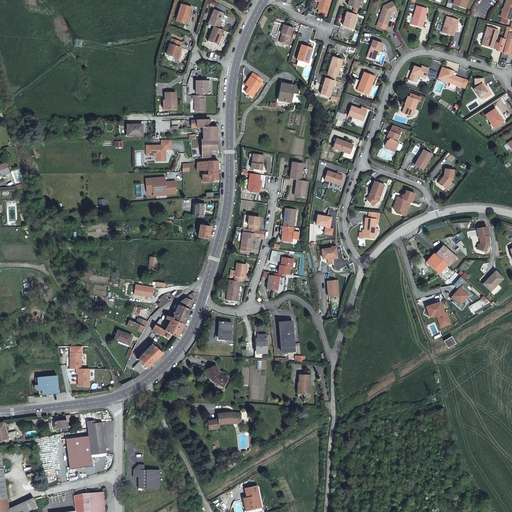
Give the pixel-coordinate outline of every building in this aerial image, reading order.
[(320,0),(320,3),(318,10),(319,11),(318,14),(327,17),(331,0),(320,0)] [(363,0),(350,0),(348,6),(358,9),(361,2),(363,2),(363,0)] [(453,0),(452,4),(465,8),(468,0),(453,0)] [(511,0),(506,0),(500,17),(510,21),(511,15),(511,0)] [(384,7),(378,23),(388,26),(391,17),(390,16),(390,14),(391,14),(397,11),(393,2),(384,7)] [(177,21),(186,24),(188,15),(190,16),(192,8),(182,5),(177,21)] [(425,15),(426,15),(428,10),(417,7),(415,12),(411,25),(422,28),(424,23),(423,22),(425,15)] [(214,10),(208,25),(214,27),(219,29),(222,22),(220,21),(223,14),(214,10)] [(357,15),(356,15),(353,14),(347,13),(346,19),(344,27),(353,30),(357,15)] [(459,21),(447,18),(443,34),(454,37),(459,21)] [(293,29),(283,26),(281,34),(282,35),(279,43),(288,46),(293,29)] [(219,29),(214,27),(208,42),(217,45),(218,45),(221,36),(223,31),(219,29)] [(499,46),(495,44),(493,44),(496,36),(497,37),(499,31),(487,28),(482,46),(493,50),(494,49),(498,50),(497,52),(502,54),(506,41),(504,40),(501,39),(499,46)] [(511,33),(509,33),(506,41),(503,53),(510,55),(511,46),(511,33)] [(183,43),(172,39),(167,55),(180,59),(182,54),(179,53),(183,43)] [(381,53),(384,44),(373,41),(368,58),(376,61),(379,52),(381,53)] [(298,61),(307,64),(309,58),(311,59),(314,49),(302,46),(298,61)] [(344,61),(334,58),(329,74),(339,77),(344,61)] [(409,81),(416,83),(419,77),(419,76),(421,75),(427,77),(429,69),(422,67),(421,69),(414,67),(409,81)] [(443,81),(461,88),(464,80),(455,77),(456,74),(454,73),(455,72),(447,69),(447,70),(442,68),(438,79),(443,80),(443,81)] [(373,86),(376,77),(364,73),(357,91),(367,95),(371,85),(373,86)] [(337,81),(327,78),(322,96),(332,98),(337,81)] [(483,87),(484,86),(483,79),(475,80),(476,89),(474,90),(479,97),(482,96),(485,99),(491,95),(489,91),(487,92),(483,87)] [(196,93),(208,93),(208,81),(196,81),(196,93)] [(294,84),(281,83),(278,99),(291,101),(294,84)] [(165,93),(166,101),(167,101),(167,109),(176,109),(176,93),(165,93)] [(409,98),(408,97),(405,105),(406,105),(405,107),(406,107),(405,109),(404,110),(402,114),(413,118),(419,101),(420,102),(422,98),(411,94),(409,98)] [(204,96),(193,95),(193,99),(195,99),(195,111),(205,111),(205,99),(204,99),(204,96)] [(348,116),(363,122),(367,113),(352,107),(348,116)] [(485,116),(493,129),(503,122),(495,110),(485,116)] [(209,120),(197,120),(198,128),(204,128),(209,128),(209,127),(209,122),(211,121),(211,119),(209,120)] [(140,125),(125,125),(125,136),(141,135),(140,125)] [(393,126),(390,131),(387,138),(389,139),(390,139),(390,141),(388,141),(386,145),(387,148),(395,152),(399,143),(397,142),(400,136),(402,132),(405,133),(405,130),(393,126)] [(209,128),(204,128),(204,140),(218,140),(217,131),(217,127),(209,127),(209,128)] [(332,148),(350,155),(353,146),(345,144),(346,143),(335,139),(332,148)] [(171,149),(172,140),(162,140),(162,146),(147,146),(147,155),(155,155),(157,156),(157,161),(166,161),(166,157),(164,155),(164,153),(166,153),(166,150),(171,149)] [(218,140),(204,140),(202,140),(203,157),(211,157),(211,150),(218,150),(218,142),(218,140)] [(421,157),(419,157),(415,165),(423,170),(428,162),(432,155),(424,151),(421,157)] [(264,155),(254,154),(252,168),(262,170),(264,155)] [(207,161),(198,162),(198,170),(202,170),(207,170),(218,170),(218,161),(207,161)] [(0,173),(1,174),(1,175),(10,172),(6,162),(0,164),(0,173)] [(292,171),(290,179),(297,180),(302,181),(304,164),(294,163),(293,171),(292,171)] [(442,179),(438,184),(446,190),(447,191),(449,191),(451,188),(452,188),(454,186),(453,185),(452,184),(451,183),(453,180),(454,170),(445,169),(444,176),(443,177),(444,178),(443,179),(442,179)] [(208,174),(202,175),(201,175),(201,181),(214,181),(214,179),(218,179),(218,170),(207,170),(208,174)] [(320,179),(336,185),(339,175),(324,170),(320,179)] [(260,175),(250,173),(248,191),(259,192),(260,188),(259,188),(259,182),(260,175)] [(165,177),(145,179),(146,190),(156,189),(156,196),(177,194),(176,181),(168,182),(168,184),(166,184),(165,177)] [(305,198),(308,182),(302,181),(297,180),(295,196),(305,198)] [(374,181),(370,195),(371,195),(371,196),(370,197),(369,197),(366,199),(372,207),(379,201),(385,185),(374,181)] [(399,211),(398,214),(405,217),(406,214),(409,205),(407,204),(409,202),(411,203),(413,201),(413,200),(413,199),(415,195),(407,192),(406,195),(404,196),(402,195),(401,199),(396,201),(393,209),(397,210),(399,211)] [(194,203),(193,216),(203,217),(204,203),(194,203)] [(297,210),(286,209),(284,225),(294,226),(297,210)] [(375,229),(376,220),(375,219),(376,213),(368,212),(367,218),(365,218),(364,226),(360,226),(359,238),(358,239),(364,239),(364,238),(374,239),(374,236),(375,233),(376,233),(378,233),(378,229),(375,229)] [(250,229),(259,230),(259,226),(258,226),(260,217),(249,216),(248,224),(250,225),(250,229)] [(331,218),(318,216),(316,225),(326,227),(325,228),(326,228),(325,234),(332,235),(333,229),(329,228),(331,218)] [(205,224),(201,223),(199,236),(209,238),(211,227),(205,226),(205,224)] [(292,242),(294,227),(284,226),(282,241),(292,242)] [(250,229),(246,228),(245,233),(243,232),(240,250),(250,251),(251,248),(252,248),(253,241),(253,238),(255,238),(255,236),(259,237),(259,238),(264,239),(265,231),(259,230),(250,229)] [(481,238),(481,239),(481,244),(480,244),(478,251),(487,253),(490,242),(489,240),(489,238),(490,238),(489,228),(479,229),(480,238),(481,238)] [(441,246),(434,255),(449,268),(456,259),(441,246)] [(331,248),(322,250),(323,259),(332,258),(333,259),(338,258),(336,247),(331,247),(331,248)] [(449,281),(455,273),(453,272),(449,268),(434,255),(433,254),(426,263),(446,281),(447,281),(448,280),(449,281)] [(157,263),(158,258),(150,257),(150,262),(149,269),(156,270),(157,263)] [(278,273),(288,274),(289,267),(292,267),(293,259),(283,257),(282,265),(280,265),(279,265),(278,273)] [(240,281),(243,282),(244,277),(245,277),(247,265),(237,263),(234,280),(240,281)] [(494,271),(483,284),(489,290),(493,285),(495,287),(502,278),(494,271)] [(279,276),(269,275),(267,289),(278,291),(279,276)] [(470,285),(460,278),(453,286),(458,290),(456,292),(458,294),(456,295),(455,294),(450,299),(453,302),(452,303),(461,311),(465,306),(462,304),(467,298),(472,302),(476,298),(466,289),(470,285)] [(234,280),(229,280),(226,300),(237,301),(238,296),(236,296),(237,285),(239,285),(240,281),(234,280)] [(339,296),(338,281),(327,282),(328,297),(339,296)] [(166,316),(184,325),(191,310),(192,302),(195,293),(193,292),(186,298),(181,302),(179,305),(174,315),(170,313),(169,315),(167,314),(166,316)] [(438,305),(437,303),(427,307),(431,317),(435,316),(435,317),(438,316),(442,328),(452,324),(447,312),(446,313),(442,304),(438,305)] [(166,331),(177,337),(183,326),(184,325),(166,316),(165,317),(170,319),(167,324),(165,320),(159,317),(158,317),(155,323),(154,324),(166,331)] [(294,348),(290,319),(289,320),(288,316),(281,317),(282,320),(278,321),(282,350),(294,348)] [(130,320),(127,326),(141,332),(144,327),(147,322),(139,318),(137,323),(130,320)] [(231,340),(231,323),(220,322),(220,339),(231,340)] [(154,324),(151,329),(162,335),(166,331),(154,324)] [(132,336),(117,329),(113,338),(117,340),(118,339),(128,344),(132,336)] [(256,334),(256,358),(266,359),(266,334),(256,334)] [(457,344),(453,336),(445,341),(449,349),(457,344)] [(138,359),(148,368),(150,366),(157,360),(163,355),(163,354),(153,344),(138,359)] [(81,369),(81,346),(69,346),(70,369),(76,369),(81,369)] [(148,368),(138,359),(133,369),(140,374),(148,368)] [(219,373),(215,364),(206,368),(210,376),(212,376),(214,381),(223,386),(227,378),(219,373)] [(81,369),(76,369),(76,374),(78,374),(78,386),(89,386),(89,369),(81,369)] [(43,395),(58,393),(57,375),(37,377),(38,385),(34,385),(35,388),(36,389),(37,390),(38,390),(42,390),(43,395)] [(300,383),(299,396),(309,397),(311,375),(299,375),(299,383),(300,383)] [(241,423),(241,413),(231,412),(218,414),(218,420),(208,421),(208,429),(219,428),(219,424),(232,423),(241,423)] [(67,422),(66,420),(53,422),(54,430),(57,430),(56,428),(67,426),(67,422)] [(90,454),(106,452),(102,422),(94,423),(94,420),(86,421),(88,435),(65,438),(69,469),(84,467),(84,459),(91,458),(90,454)] [(0,440),(9,438),(10,441),(18,439),(16,431),(8,433),(5,421),(0,422),(0,440)] [(92,466),(91,458),(84,459),(84,467),(92,466)] [(133,469),(133,476),(138,476),(138,488),(159,488),(159,469),(144,469),(144,464),(138,464),(133,469)] [(261,507),(257,485),(245,488),(246,497),(249,509),(251,509),(261,507)] [(103,511),(103,510),(106,509),(104,492),(83,494),(73,496),(75,511),(103,511)] [(249,509),(246,497),(243,498),(245,511),(252,511),(251,509),(249,509)] [(0,511),(28,511),(29,511),(26,503),(9,511),(8,498),(0,499),(0,511)] [(30,501),(26,503),(29,511),(35,508),(30,501)]
